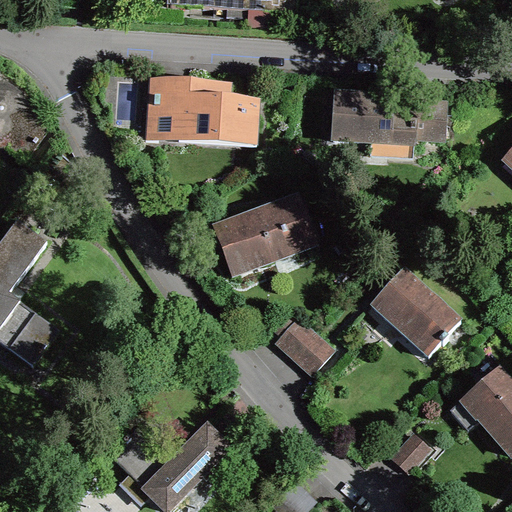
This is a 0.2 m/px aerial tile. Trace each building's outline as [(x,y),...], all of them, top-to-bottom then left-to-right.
[(167,0),(167,7),(227,11),(227,18),(249,20),(249,12),(297,15),(297,0),(167,0)] [(27,159),(44,136),(19,94),(0,80),(0,140),(7,141),(7,147),(27,159)] [(150,81),(146,142),(257,149),(257,138),(254,138),(256,103),(231,101),(232,86),(182,83),(150,81)] [(393,106),(393,102),(388,101),(336,98),(333,142),(412,147),(411,159),(413,159),(415,140),(444,142),(446,109),(393,106)] [(511,153),(503,163),(511,170),(511,153)] [(299,200),(216,232),(219,241),(232,278),(316,246),(299,200)] [(0,343),(33,368),(59,333),(9,296),(47,245),(23,228),(17,223),(0,246),(0,343)] [(461,324),(405,272),(372,307),(397,330),(429,359),(442,345),(443,347),(449,340),(447,339),(461,324)] [(275,330),(283,338),(296,324),(288,316),(275,330)] [(314,335),(299,321),(296,324),(283,338),(278,344),(293,359),(314,335)] [(293,359),(313,377),(334,354),(314,335),(293,359)] [(184,361),(173,352),(154,374),(165,383),(184,361)] [(480,421),(481,420),(482,421),(511,456),(511,391),(497,373),(464,402),(480,421)] [(172,465),(137,431),(124,444),(125,445),(112,458),(165,511),(167,511),(229,451),(213,435),(208,430),(172,465)] [(429,449),(416,438),(394,461),(407,473),(429,449)] [(309,511),(318,503),(296,482),(272,507),(275,511),(309,511)]
